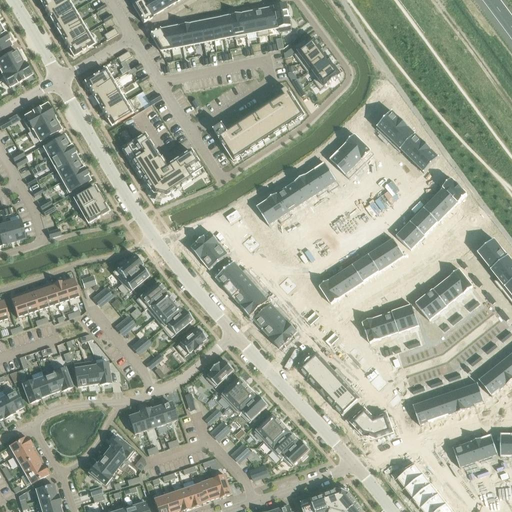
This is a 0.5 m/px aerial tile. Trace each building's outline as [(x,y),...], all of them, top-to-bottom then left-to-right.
[(66,0),(45,0),(41,3),(45,10),(44,10),(47,14),(68,2),(66,0)] [(141,0),(132,6),(143,24),(148,21),(152,19),(141,0)] [(151,0),(141,0),(152,19),(152,18),(160,13),(151,0)] [(162,0),(151,0),(160,13),(168,8),(162,0)] [(174,0),(162,0),(168,8),(176,3),(176,4),(176,3),(174,0)] [(68,2),(47,14),(50,19),(54,25),(74,13),(68,2)] [(287,7),(276,9),(280,30),(291,27),(290,20),(289,14),(287,7)] [(275,9),(265,11),(269,32),(280,30),(276,9),(275,9)] [(265,11),(254,13),(258,34),(269,32),(265,11)] [(74,13),(54,25),(60,36),(81,24),(74,13)] [(243,15),(242,15),(246,36),(258,34),(254,13),(243,15)] [(242,15),(231,17),(235,38),(246,36),(242,15)] [(231,18),(221,20),(225,40),(235,38),(231,17),(231,18)] [(221,20),(210,22),(214,42),(225,40),(221,20)] [(210,22),(199,24),(203,44),(214,42),(210,22)] [(81,24),(60,36),(64,42),(67,47),(87,34),(81,24)] [(189,25),(189,26),(193,46),(203,44),(199,24),(189,26),(189,25)] [(189,26),(178,28),(182,48),(193,46),(189,26)] [(178,28),(168,30),(172,50),(182,48),(178,28)] [(155,32),(150,35),(160,53),(172,50),(168,30),(160,31),(159,30),(155,33),(155,32)] [(115,31),(105,37),(108,42),(118,36),(115,31)] [(87,34),(67,47),(69,51),(73,58),(81,54),(87,50),(86,50),(94,46),(87,34)] [(5,36),(0,38),(0,53),(11,47),(10,46),(8,42),(9,42),(5,36)] [(305,40),(294,48),(298,53),(294,56),(301,65),(322,50),(315,41),(309,45),(305,40)] [(322,50),(301,65),(307,74),(328,58),(322,50)] [(6,58),(0,61),(0,71),(2,76),(2,77),(24,64),(23,64),(16,52),(6,58)] [(128,53),(118,59),(121,64),(131,58),(128,53)] [(328,58),(307,74),(308,74),(312,71),(317,79),(314,82),(335,67),(328,58)] [(24,64),(2,77),(9,89),(11,88),(20,83),(31,77),(24,64)] [(335,67),(314,82),(321,91),(341,76),(335,67)] [(92,79),(85,83),(89,90),(91,94),(112,82),(105,71),(98,75),(92,78),(92,79)] [(112,82),(91,94),(94,99),(98,105),(119,93),(112,82)] [(224,127),(215,133),(220,141),(235,163),(241,159),(242,160),(242,159),(241,157),(245,154),(247,156),(248,156),(246,154),(251,151),(252,153),(253,153),(253,152),(264,144),(265,145),(265,144),(264,142),(269,139),(270,141),(271,141),(269,139),(274,136),(275,138),(276,138),(276,137),(288,129),(288,130),(289,129),(287,127),(292,124),(293,126),(294,126),(293,124),(297,121),(299,123),(299,122),(306,118),(288,90),(282,93),(284,96),(285,98),(229,135),(227,133),(224,127)] [(119,93),(98,105),(102,111),(101,111),(104,116),(125,104),(119,93)] [(159,95),(148,101),(151,107),(153,106),(162,100),(159,95)] [(196,100),(191,103),(196,110),(199,108),(201,107),(196,100)] [(125,104),(104,116),(107,121),(111,127),(132,115),(125,104)] [(36,112),(25,118),(32,131),(54,118),(47,106),(36,112)] [(393,113),(376,130),(384,138),(401,121),(400,120),(400,121),(393,114),(393,113)] [(54,118),(32,131),(33,131),(40,143),(50,137),(60,131),(54,119),(54,118)] [(8,120),(0,124),(0,130),(1,132),(6,129),(11,126),(8,120)] [(401,121),(384,138),(392,146),(409,129),(401,121)] [(409,129),(392,146),(399,153),(416,137),(408,129),(409,129)] [(144,136),(126,148),(133,160),(130,162),(138,174),(139,174),(141,173),(144,177),(141,179),(142,179),(145,184),(152,196),(154,196),(155,197),(156,197),(156,196),(162,197),(161,198),(162,198),(163,198),(165,198),(174,192),(175,192),(173,189),(178,186),(179,189),(180,189),(192,181),(190,178),(202,170),(190,152),(166,167),(166,168),(167,170),(165,171),(159,161),(160,161),(144,136)] [(355,136),(346,145),(366,164),(375,156),(355,136)] [(64,137),(43,149),(50,161),(71,149),(71,148),(70,148),(64,137)] [(416,137),(399,153),(400,153),(402,152),(409,159),(424,144),(423,143),(423,144),(416,137)] [(424,144),(409,159),(416,167),(432,151),(424,144)] [(346,146),(339,153),(358,172),(365,164),(366,165),(366,164),(346,145),(346,146)] [(71,149),(50,161),(56,172),(77,160),(76,159),(74,155),(75,155),(71,149)] [(432,151),(416,167),(424,174),(424,175),(439,159),(431,152),(432,152),(432,151)] [(20,153),(11,158),(12,159),(14,163),(25,157),(22,152),(20,153)] [(330,161),(349,181),(358,172),(339,153),(331,161),(330,161)] [(25,157),(14,163),(17,169),(26,164),(28,163),(25,157)] [(77,160),(56,172),(62,183),(84,171),(83,170),(82,170),(77,160)] [(325,165),(315,171),(330,194),(340,187),(325,164),(325,165)] [(84,171),(62,183),(69,194),(90,182),(89,181),(87,177),(84,171)] [(306,177),(305,177),(319,198),(328,192),(329,194),(330,194),(315,171),(306,177)] [(305,177),(296,183),(308,202),(317,196),(318,198),(319,198),(305,177)] [(448,177),(440,186),(444,190),(458,205),(458,204),(459,205),(467,196),(464,192),(456,185),(448,177)] [(296,184),(286,190),(298,208),(308,202),(296,183),(295,184),(296,184)] [(83,194),(73,200),(80,212),(102,200),(99,195),(98,195),(95,188),(83,194)] [(277,195),(277,196),(291,219),(292,218),(289,214),(298,208),(286,190),(277,196),(277,195)] [(444,190),(438,197),(452,211),(458,205),(444,190)] [(277,196),(267,202),(282,225),(291,219),(277,196)] [(438,197),(431,203),(445,218),(452,211),(438,197)] [(47,201),(39,206),(40,210),(41,210),(42,212),(52,206),(49,200),(47,201)] [(102,200),(80,212),(88,225),(98,219),(108,213),(104,206),(105,206),(102,200)] [(258,208),(257,209),(269,228),(270,227),(279,221),(281,225),(282,225),(267,202),(267,203),(258,209),(258,208)] [(431,203),(424,210),(439,224),(445,218),(431,203)] [(52,206),(42,212),(45,217),(52,213),(55,211),(52,206)] [(424,210),(418,217),(432,231),(439,224),(424,210)] [(237,211),(226,218),(230,224),(241,217),(237,211)] [(418,217),(411,224),(425,238),(432,231),(418,217)] [(20,222),(10,224),(11,226),(15,243),(25,240),(20,222)] [(10,224),(1,227),(6,245),(15,243),(11,226),(10,224)] [(411,224),(404,231),(418,245),(425,238),(411,224)] [(57,231),(48,234),(49,240),(61,237),(59,231),(57,231)] [(397,237),(397,238),(412,252),(418,245),(404,231),(397,238),(397,237)] [(197,245),(191,250),(201,261),(220,245),(211,234),(205,239),(204,238),(197,245)] [(252,237),(243,245),(247,249),(256,242),(252,237)] [(393,241),(385,246),(396,263),(404,258),(405,258),(394,240),(393,241)] [(495,241),(478,254),(478,255),(479,255),(485,263),(502,250),(495,242),(495,241)] [(256,242),(247,249),(251,254),(260,246),(256,242)] [(220,245),(201,261),(210,271),(209,272),(210,272),(229,257),(220,246),(220,245)] [(385,246),(377,252),(388,268),(396,263),(385,246)] [(502,250),(485,263),(492,271),(491,272),(509,258),(508,258),(502,250)] [(377,252),(369,257),(380,274),(388,268),(377,252)] [(121,267),(112,274),(121,284),(143,266),(134,256),(126,263),(125,261),(119,265),(121,267)] [(369,257),(361,262),(372,279),(380,274),(369,257)] [(509,258),(491,272),(492,272),(498,280),(494,283),(511,269),(511,262),(509,258)] [(361,262),(353,267),(364,284),(372,279),(361,262)] [(235,264),(216,280),(217,280),(225,289),(225,290),(247,271),(246,270),(243,273),(235,265),(235,264)] [(143,266),(121,284),(129,294),(149,278),(141,269),(143,267),(143,266)] [(353,267),(345,272),(356,289),(364,284),(353,267)] [(511,269),(494,283),(501,292),(511,283),(511,269)] [(247,271),(225,290),(233,299),(255,280),(247,271)] [(459,271),(450,278),(464,295),(473,288),(459,271)] [(345,272),(337,278),(348,295),(356,289),(345,272)] [(288,278),(279,286),(284,291),(293,283),(288,278)] [(329,282),(328,282),(340,300),(341,300),(340,299),(348,295),(337,278),(329,282)] [(450,279),(442,285),(455,301),(463,295),(464,296),(464,295),(450,278),(450,279)] [(62,283),(69,302),(79,298),(73,280),(63,284),(62,283)] [(255,280),(233,299),(233,300),(234,299),(242,308),(241,308),(242,309),(263,290),(255,280)] [(328,282),(320,288),(331,306),(340,300),(328,282)] [(62,283),(52,286),(58,305),(69,302),(62,283)] [(293,283),(284,291),(288,296),(297,288),(293,283)] [(511,283),(501,292),(502,292),(508,300),(511,297),(511,283)] [(158,284),(136,302),(145,312),(166,294),(158,284)] [(434,291),(433,291),(433,292),(447,309),(448,308),(447,308),(455,301),(442,285),(434,292),(434,291)] [(52,287),(42,291),(48,309),(58,305),(52,286),(52,287)] [(263,290),(242,309),(250,319),(272,300),(263,290)] [(42,291),(32,294),(38,312),(48,309),(42,291)] [(433,292),(425,298),(439,315),(447,309),(433,292)] [(32,294),(22,298),(28,315),(38,312),(32,294)] [(166,294),(145,312),(147,311),(154,320),(174,304),(166,294)] [(22,298),(11,301),(17,319),(28,315),(22,298)] [(416,305),(430,323),(430,322),(439,315),(425,298),(417,305),(416,305)] [(275,302),(254,322),(263,332),(284,312),(275,302)] [(174,304),(154,320),(162,330),(184,312),(184,311),(182,313),(174,304)] [(412,307),(402,310),(409,331),(419,328),(420,328),(412,307)] [(137,310),(130,316),(134,320),(141,315),(137,310)] [(402,310),(392,314),(400,335),(409,331),(402,310)] [(184,312),(162,330),(171,340),(192,322),(184,312)] [(284,312),(263,332),(271,340),(271,341),(292,321),(284,312)] [(315,313),(306,322),(310,327),(320,318),(315,313)] [(389,316),(383,318),(390,337),(395,335),(399,334),(399,335),(400,335),(392,314),(389,316)] [(374,320),(372,321),(380,341),(381,341),(381,340),(383,340),(390,337),(383,318),(376,320),(374,321),(374,320)] [(292,321),(271,341),(280,351),(286,346),(293,339),(298,334),(290,325),(293,322),(292,321)] [(372,321),(363,324),(365,329),(364,329),(368,340),(368,339),(370,345),(380,341),(372,321)] [(197,331),(176,349),(184,359),(192,352),(194,354),(203,347),(201,345),(206,341),(204,339),(206,338),(201,331),(199,332),(197,331)] [(334,335),(325,343),(330,348),(340,339),(339,338),(337,336),(335,334),(334,335)] [(147,342),(143,346),(146,350),(151,346),(147,342)] [(304,366),(300,370),(309,380),(326,364),(317,354),(312,358),(304,366)] [(159,356),(154,360),(158,364),(163,361),(159,356)] [(511,360),(510,358),(502,364),(511,376),(511,360)] [(213,374),(207,380),(216,389),(235,372),(226,362),(221,366),(220,365),(211,372),(213,374)] [(326,364),(309,380),(317,389),(316,389),(317,390),(338,370),(338,369),(334,373),(326,364)] [(511,376),(502,364),(495,370),(508,386),(511,382),(511,376)] [(108,365),(96,366),(99,387),(111,385),(108,365)] [(96,367),(86,369),(88,387),(99,386),(99,387),(96,366),(96,367)] [(64,367),(53,372),(61,393),(72,389),(64,367)] [(86,369),(74,370),(77,389),(88,387),(86,369)] [(338,370),(317,390),(325,399),(347,379),(338,370)] [(495,370),(487,376),(500,392),(507,386),(507,387),(508,386),(495,370)] [(54,375),(44,378),(50,396),(61,392),(61,393),(53,372),(54,375)] [(379,375),(370,384),(375,388),(383,380),(379,375)] [(480,382),(479,382),(492,398),(493,398),(500,392),(487,376),(480,382)] [(33,382),(40,401),(40,400),(50,396),(44,378),(33,382)] [(347,379),(325,399),(326,399),(334,408),(354,390),(345,381),(347,379)] [(240,380),(221,398),(230,407),(249,390),(240,380)] [(383,380),(375,388),(379,393),(388,385),(383,380)] [(33,382),(22,386),(29,405),(40,401),(33,382)] [(478,386),(469,389),(475,408),(484,405),(485,405),(478,385),(478,386)] [(469,389),(459,392),(466,411),(467,411),(475,408),(469,389)] [(249,390),(230,407),(239,417),(258,399),(260,397),(259,397),(257,399),(249,390)] [(354,390),(334,408),(343,417),(343,418),(354,408),(363,400),(354,390)] [(15,392),(5,397),(14,415),(15,415),(14,414),(24,409),(15,392)] [(459,392),(450,395),(457,415),(466,411),(459,392)] [(398,395),(389,403),(393,408),(402,400),(398,395)] [(450,395),(441,398),(448,418),(449,418),(448,417),(456,414),(456,415),(457,415),(450,395)] [(0,412),(4,420),(14,415),(5,397),(0,400),(0,412)] [(258,399),(239,417),(241,415),(250,425),(267,409),(269,407),(260,397),(258,399)] [(441,398),(432,401),(439,421),(448,418),(441,398)] [(432,401),(423,404),(430,424),(439,421),(432,401)] [(171,404),(160,408),(167,428),(167,427),(167,425),(177,422),(171,404)] [(414,407),(413,407),(420,427),(421,427),(429,424),(430,424),(423,404),(414,407)] [(150,410),(156,429),(156,431),(167,428),(160,408),(150,411),(150,410)] [(150,410),(139,413),(146,432),(156,429),(150,410)] [(365,410),(351,424),(363,438),(370,440),(375,420),(365,410)] [(218,411),(214,415),(218,419),(222,415),(218,411)] [(129,420),(128,421),(130,428),(132,427),(135,436),(146,432),(139,413),(139,414),(139,415),(129,418),(129,420)] [(274,415),(255,433),(264,443),(283,425),(274,415)] [(375,420),(370,440),(377,442),(377,441),(394,435),(393,431),(397,429),(393,418),(389,420),(387,416),(375,420)] [(223,424),(219,428),(223,432),(227,428),(223,424)] [(283,425),(264,443),(273,452),(291,435),(283,425)] [(227,428),(223,432),(227,436),(231,432),(227,428)] [(242,430),(235,437),(239,441),(246,435),(242,430)] [(291,435),(273,452),(281,461),(302,442),(301,442),(300,443),(291,435)] [(501,436),(501,459),(501,458),(511,458),(511,436),(502,436),(501,436)] [(482,440),(481,440),(488,460),(498,456),(498,457),(492,437),(491,437),(482,440)] [(26,438),(7,449),(12,459),(32,448),(26,438)] [(117,439),(109,448),(127,462),(135,453),(117,439)] [(481,440),(472,443),(479,463),(488,460),(481,440)] [(302,442),(281,461),(282,462),(283,460),(292,469),(301,461),(303,463),(308,458),(307,456),(309,453),(311,452),(302,442)] [(472,444),(463,447),(470,466),(479,463),(472,443),(472,444)] [(454,450),(453,450),(460,470),(461,470),(461,469),(470,466),(463,447),(454,450)] [(32,448),(12,459),(18,468),(36,458),(31,449),(32,448)] [(107,453),(103,457),(118,469),(125,460),(127,462),(109,448),(110,449),(107,453)] [(95,465),(113,480),(113,479),(111,478),(118,469),(103,457),(96,466),(95,465)] [(36,458),(18,468),(20,467),(25,476),(25,477),(42,467),(42,466),(41,467),(36,458)] [(95,465),(88,475),(90,476),(89,477),(95,482),(96,481),(106,489),(113,480),(95,465)] [(416,465),(397,480),(397,481),(398,480),(405,490),(424,476),(416,466),(417,466),(416,465)] [(25,476),(21,479),(27,488),(48,476),(42,467),(25,477),(25,476)] [(424,476),(405,490),(413,500),(412,500),(413,501),(434,484),(433,484),(431,485),(424,476)] [(225,477),(215,480),(215,481),(221,498),(221,499),(232,496),(225,477)] [(215,481),(205,484),(211,502),(221,498),(215,481)] [(205,484),(194,488),(200,505),(211,502),(205,484)] [(434,484),(413,501),(420,511),(441,494),(434,484)] [(43,489),(35,491),(38,502),(36,502),(36,503),(57,496),(56,496),(53,486),(43,489)] [(194,488),(184,491),(191,510),(201,506),(200,505),(194,488)] [(184,491),(174,495),(179,511),(184,511),(191,510),(184,491)] [(313,505),(302,509),(303,511),(361,511),(357,507),(358,506),(349,495),(349,494),(337,491),(324,496),(324,497),(311,502),(313,505)] [(441,494),(420,511),(421,511),(422,511),(439,511),(449,504),(441,494)] [(179,511),(174,495),(164,498),(168,511),(179,511)] [(57,496),(36,503),(38,511),(42,511),(59,507),(61,507),(57,496)] [(168,511),(164,498),(153,502),(156,511),(168,511)] [(480,498),(471,505),(474,510),(484,503),(480,498)] [(484,503),(474,510),(475,511),(482,511),(488,509),(484,503)]
